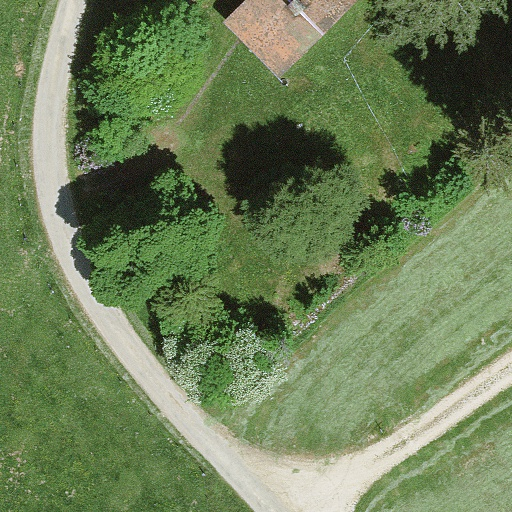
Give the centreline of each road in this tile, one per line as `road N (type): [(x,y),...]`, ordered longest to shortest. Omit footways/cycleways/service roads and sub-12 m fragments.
road 1 (unclassified): [(77,0),(52,126),(69,233),(122,330),(281,511)]
road 2 (track): [(511,366),(299,511)]
